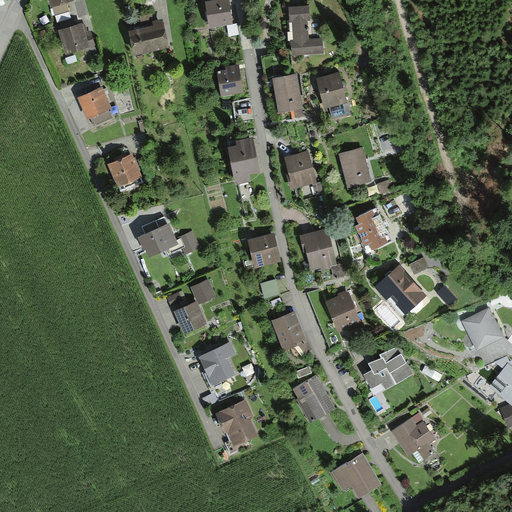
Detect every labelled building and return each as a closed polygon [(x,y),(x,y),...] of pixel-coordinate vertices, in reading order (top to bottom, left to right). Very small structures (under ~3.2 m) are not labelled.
[(65,51),(93,42),(90,32),(87,33),(83,21),(74,24),(66,1),(56,5),(58,11),(52,13),(55,22),(59,21),(62,28),(58,29),(65,51)] [(209,23),(229,20),(226,2),(207,4),(209,23)] [(295,55),(322,51),(320,36),(308,38),(304,17),(309,16),(307,5),(287,8),(295,55)] [(137,14),(139,21),(151,18),(150,11),(137,14)] [(133,50),(166,43),(161,22),(128,29),(133,50)] [(228,36),(236,34),(235,25),(226,26),(228,36)] [(231,91),(241,89),(237,68),(234,69),(233,64),(225,66),(226,68),(216,70),(220,89),(231,87),(231,91)] [(324,92),(331,115),(349,110),(337,71),(331,73),(330,70),(314,75),(320,93),(324,92)] [(295,114),(304,112),(302,103),(300,104),(292,73),(273,78),(280,108),(293,105),(295,114)] [(102,105),(108,102),(100,86),(78,97),(88,117),(92,115),(96,122),(108,116),(102,105)] [(246,177),(257,174),(249,143),(241,145),(242,151),(229,155),(237,187),(248,185),(246,177)] [(348,183),(369,177),(359,145),(338,152),(348,183)] [(120,188),(141,178),(130,155),(127,156),(124,150),(111,156),(114,161),(108,163),(120,188)] [(293,185),(313,178),(303,152),(287,157),(292,172),(288,173),(293,185)] [(147,183),(156,180),(145,153),(137,157),(147,183)] [(379,191),(390,187),(387,178),(376,182),(379,191)] [(322,181),(314,183),(317,192),(324,190),(322,181)] [(370,239),(374,247),(391,238),(373,204),(358,212),(362,219),(353,224),(363,243),(370,239)] [(162,213),(165,221),(178,215),(175,208),(162,213)] [(147,252),(166,243),(158,225),(139,234),(147,252)] [(312,263),(330,259),(323,230),(302,234),(305,245),(308,245),(312,263)] [(190,244),(196,242),(192,232),(173,241),(180,255),(193,249),(190,244)] [(266,260),(277,257),(271,233),(250,238),(255,259),(265,256),(266,260)] [(423,258),(408,264),(412,271),(426,265),(423,258)] [(336,275),(345,272),(340,261),(332,264),(336,275)] [(391,294),(405,311),(422,297),(406,277),(402,279),(394,269),(383,279),(385,282),(375,289),(384,300),(391,294)] [(262,281),(266,296),(281,292),(277,277),(262,281)] [(190,285),(197,300),(212,293),(204,278),(190,285)] [(443,283),(436,290),(449,303),(456,296),(443,283)] [(168,302),(181,300),(179,291),(166,293),(168,302)] [(278,295),(269,299),(272,306),(281,302),(278,295)] [(326,304),(337,332),(357,324),(346,296),(326,304)] [(183,330),(204,321),(195,299),(174,309),(183,330)] [(479,348),(503,336),(489,309),(465,322),(479,348)] [(301,350),(308,346),(288,310),(270,319),(285,347),(296,341),(301,350)] [(354,359),(366,352),(361,343),(349,350),(354,359)] [(394,380),(410,369),(398,351),(395,353),(389,344),(378,351),(382,357),(376,360),(373,355),(366,359),(370,365),(362,371),(372,385),(390,374),(394,380)] [(198,361),(212,388),(233,378),(224,361),(235,356),(230,345),(198,361)] [(501,393),(509,399),(511,395),(511,368),(510,367),(511,365),(511,359),(505,354),(499,363),(503,367),(495,377),(501,381),(497,387),(503,391),(501,393)] [(309,419),(333,405),(325,391),(321,393),(316,385),(322,382),(315,371),(294,385),(300,395),(295,397),(309,419)] [(478,372),(470,379),(476,386),(478,384),(487,396),(496,389),(486,376),(483,378),(478,372)] [(231,440),(252,430),(245,414),(250,412),(244,398),(217,410),(231,440)] [(506,421),(511,418),(511,402),(497,409),(506,421)] [(410,449),(417,460),(432,450),(426,440),(432,436),(422,420),(415,424),(409,415),(390,427),(406,452),(410,449)] [(234,441),(235,450),(248,448),(247,439),(234,441)] [(346,474),(359,493),(379,479),(362,454),(348,463),(345,459),(331,469),(338,479),(346,474)]
